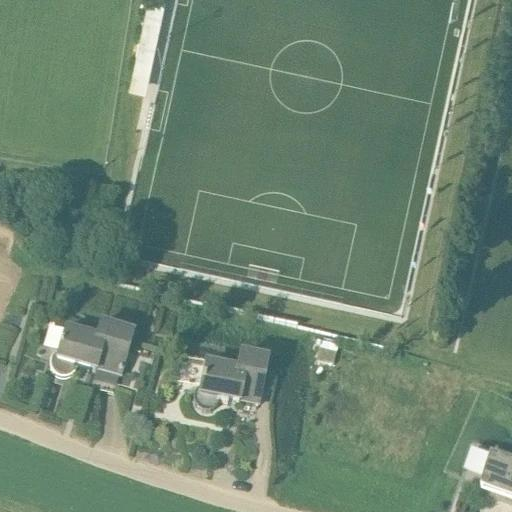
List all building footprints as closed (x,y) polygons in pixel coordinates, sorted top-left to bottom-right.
[(143,99),(163,5),(160,4),(146,2),(135,55),(126,95),(143,99)] [(147,140),(150,121),(144,120),(141,138),(147,140)] [(57,353),(56,357),(54,358),(52,359),(51,361),(50,362),(49,364),(48,366),(47,368),(47,370),(48,372),(48,374),(49,375),(50,377),(52,378),(53,380),(55,381),(57,381),(59,382),(61,382),(63,382),(65,381),(66,380),(68,379),(70,378),(71,376),(72,374),(72,373),(78,374),(78,372),(92,376),(93,374),(117,381),(130,338),(98,329),(93,343),(62,334),(58,349),(57,348),(56,353),(57,353)] [(199,383),(197,391),(195,392),(194,394),(192,395),(191,397),(191,399),(190,401),(190,403),(190,405),(191,407),(191,409),(193,411),(194,413),(195,414),(197,415),(199,416),(201,416),(203,416),(205,416),(207,416),(209,415),(211,414),(212,413),(213,411),(215,410),(215,408),(216,406),(224,408),(225,406),(236,408),(236,406),(255,410),(264,366),(237,360),(234,375),(202,368),(199,383)] [(0,403),(9,365),(0,363),(0,403)] [(487,485),(496,460),(474,452),(473,452),(464,477),(487,485)] [(496,460),(487,485),(482,495),(511,505),(511,463),(497,458),(496,460)]
